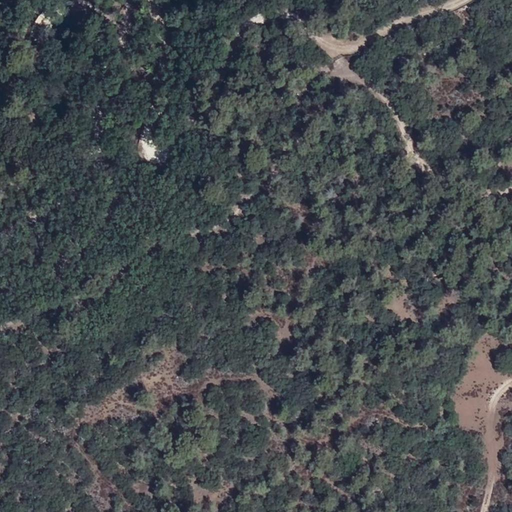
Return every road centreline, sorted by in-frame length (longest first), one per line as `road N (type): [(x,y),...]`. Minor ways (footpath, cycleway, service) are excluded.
road 1 (track): [(155,0),(167,39),(141,138),(152,151),(177,142),(247,24),(291,15),(312,37),(348,45),(459,0)]
road 2 (track): [(485,511),(489,405),(511,383)]
